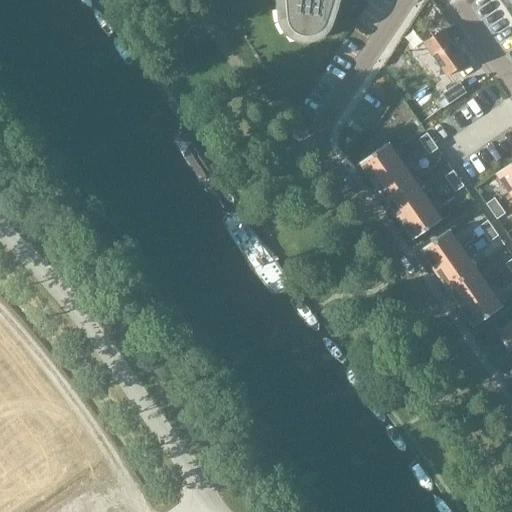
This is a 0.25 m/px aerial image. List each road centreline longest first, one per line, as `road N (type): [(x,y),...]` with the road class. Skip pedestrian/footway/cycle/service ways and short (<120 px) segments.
road 1 (residential): [(511,427),(313,138),(405,0)]
road 2 (unclassified): [(0,243),(206,511)]
